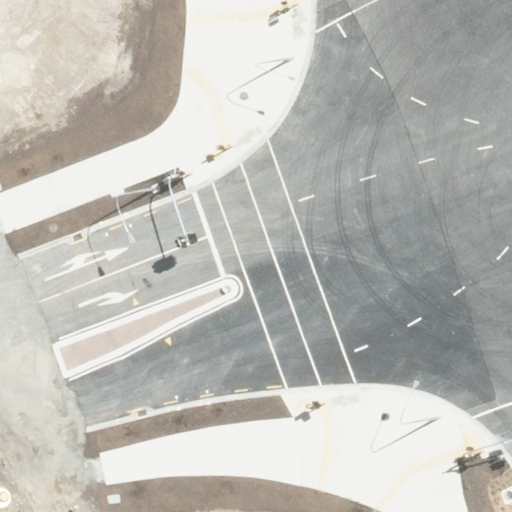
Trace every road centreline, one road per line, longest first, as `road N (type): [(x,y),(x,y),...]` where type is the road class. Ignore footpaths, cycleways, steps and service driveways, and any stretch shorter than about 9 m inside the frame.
road 1 (residential): [(505,215),(362,297),(42,414)]
road 2 (residential): [(2,311),(255,214),(343,169),(443,96)]
road 3 (tertiary): [(505,215),(443,96)]
